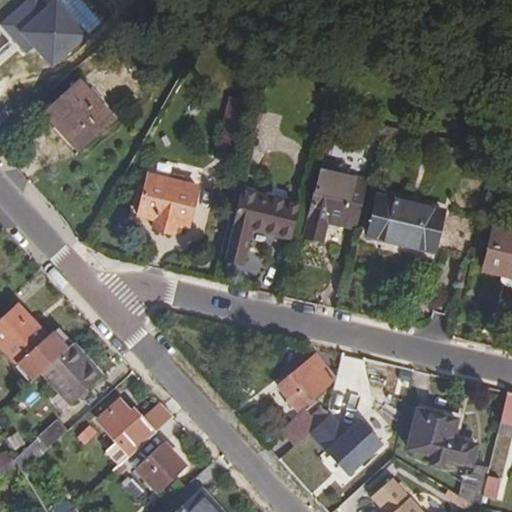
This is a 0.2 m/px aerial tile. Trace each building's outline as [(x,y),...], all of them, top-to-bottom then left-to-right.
[(0,28),(25,55),(34,47),(51,67),(100,22),(79,0),(27,0),(0,25),(0,28)] [(262,20),(259,34),(271,37),(274,22),(262,20)] [(38,75),(9,43),(4,48),(0,44),(0,76),(17,94),(38,75)] [(112,118),(80,82),(45,113),(77,149),(112,118)] [(230,97),(225,118),(241,122),(247,101),(230,97)] [(322,109),(319,121),(345,127),(348,116),(322,109)] [(217,155),(233,158),(241,122),(225,118),(217,155)] [(379,126),(376,139),(394,143),(397,130),(379,126)] [(322,241),(326,222),(355,229),(366,182),(321,171),(306,237),(322,241)] [(188,228),(197,187),(148,176),(138,217),(155,221),(153,229),(174,234),(176,225),(188,228)] [(288,201),(241,191),(231,235),(225,259),(242,263),(250,230),(280,237),(288,201)] [(368,236),(463,259),(472,219),(378,196),(368,236)] [(511,230),(493,227),(483,272),(500,275),(500,277),(500,279),(501,281),(502,283),(504,284),(505,286),(507,287),(508,287),(511,287),(511,230)] [(59,329),(48,337),(19,305),(0,321),(0,345),(17,365),(14,368),(29,385),(74,345),(59,329)] [(103,376),(75,345),(74,345),(42,374),(70,405),(103,376)] [(297,409),(335,379),(315,356),(278,387),(297,409)] [(511,393),(508,392),(501,423),(511,426),(511,393)] [(119,466),(173,418),(162,405),(143,422),(133,411),(129,415),(119,403),(99,421),(117,442),(106,452),(119,466)] [(347,421),(336,409),(317,427),(327,438),(347,421)] [(294,447),(326,418),(327,415),(322,410),(311,419),(306,413),(282,433),(294,447)] [(407,450),(435,456),(433,464),(441,466),(443,459),(472,465),(476,445),(452,440),(457,419),(417,410),(407,450)] [(511,426),(501,423),(498,435),(511,438),(511,426)] [(350,429),(326,451),(340,467),(346,461),(354,470),(382,444),(372,433),(361,442),(350,429)] [(185,468),(163,443),(135,468),(157,493),(185,468)] [(16,462),(22,472),(44,452),(37,444),(16,462)] [(0,473),(15,469),(9,451),(0,453),(0,473)] [(472,477),(487,480),(488,477),(492,460),(477,456),(472,477)] [(346,461),(340,467),(348,476),(354,470),(346,461)] [(459,496),(481,509),(484,497),(487,480),(472,477),(464,474),(459,496)] [(496,500),(501,480),(488,477),(487,480),(484,497),(496,500)] [(422,511),(410,498),(393,479),(372,498),(384,511),(422,511)] [(176,511),(220,511),(201,490),(176,511)]
